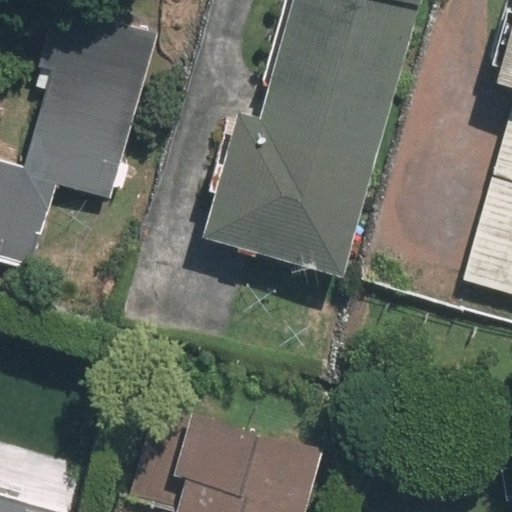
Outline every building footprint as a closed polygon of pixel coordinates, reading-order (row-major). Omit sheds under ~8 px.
[(108,188),(161,19),(100,0),(61,0),(16,145),(0,139),(0,247),(34,259),(61,173),(108,188)] [(253,105),(220,225),(357,263),(429,0),(296,0),(267,109),(253,105)] [(511,71),(511,31),(501,68),(511,71)] [(511,101),(460,275),(511,290),(511,101)] [(295,511),(315,435),(172,400),(149,494),(185,502),(182,511),(295,511)] [(0,511),(86,511),(88,507),(0,480),(0,511)]
